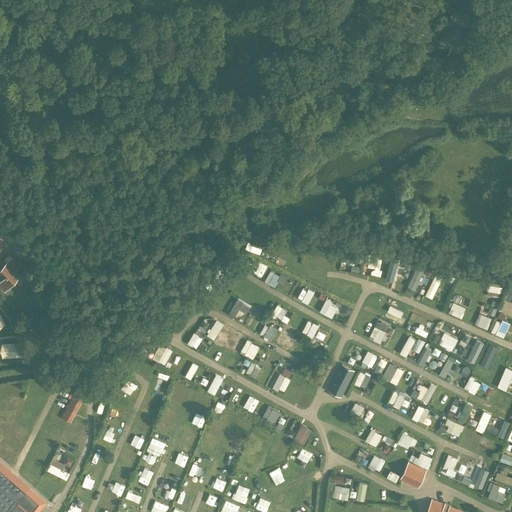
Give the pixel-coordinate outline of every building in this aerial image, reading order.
[(485,146),(473,144),(471,157),(483,159),(485,146)] [(0,285),(5,290),(22,272),(9,260),(0,269),(0,285)] [(410,285),(419,289),(427,268),(418,264),(410,285)] [(287,282),(291,275),(284,271),(283,274),(272,269),(267,281),(278,286),(281,279),(287,282)] [(437,273),(429,295),(436,298),(445,276),(437,273)] [(490,284),(489,295),(503,295),(504,285),(490,284)] [(456,294),(454,300),(461,302),(463,296),(456,294)] [(333,303),(336,299),(330,296),(322,310),(335,317),(340,307),(333,303)] [(262,316),(265,309),(240,297),(232,314),(238,317),(243,307),(262,316)] [(493,305),(500,307),(502,301),(495,299),(493,305)] [(451,311),(464,317),(469,307),(456,301),(451,311)] [(287,314),(290,309),(280,303),(274,312),(289,322),(292,317),(287,314)] [(498,314),(499,307),(491,306),(490,313),(498,314)] [(364,332),(371,315),(365,312),(357,329),(364,332)] [(483,312),(478,323),(490,328),(495,317),(483,312)] [(378,324),(372,337),(383,342),(388,332),(393,335),(397,326),(374,316),(372,321),(378,324)] [(210,333),(217,338),(227,323),(220,318),(210,333)] [(315,336),(322,325),(311,319),(304,330),(315,336)] [(273,339),(279,328),(268,322),(262,333),(273,339)] [(232,342),(235,337),(231,335),(235,329),(229,326),(223,337),(232,342)] [(284,330),(278,341),(289,347),(295,336),(284,330)] [(318,335),(325,340),(328,334),(321,330),(318,335)] [(447,330),(441,342),(454,349),(461,338),(447,330)] [(435,331),(433,338),(439,341),(442,334),(435,331)] [(199,348),(205,338),(196,332),(190,342),(199,348)] [(412,334),(403,352),(410,355),(419,338),(412,334)] [(255,357),(262,345),(250,338),(243,351),(255,357)] [(422,352),(427,341),(422,338),(416,349),(422,352)] [(477,363),(487,342),(479,338),(469,359),(477,363)] [(161,343),(154,357),(168,364),(175,350),(161,343)] [(419,360),(427,364),(435,348),(427,344),(419,360)] [(441,357),(447,360),(450,353),(444,350),(441,357)] [(267,361),(277,367),(283,357),(274,351),(267,361)] [(449,376),(458,358),(452,355),(443,372),(449,376)] [(248,372),(258,377),(264,366),(254,361),(248,372)] [(145,374),(149,377),(155,367),(151,364),(145,374)] [(329,390),(341,396),(353,369),(341,364),(329,390)] [(367,388),(374,374),(363,369),(356,383),(367,388)] [(218,372),(211,390),(219,393),(226,376),(218,372)] [(477,393),(483,382),(472,376),(466,387),(477,393)] [(92,383),(82,378),(61,416),(71,422),(92,383)] [(176,389),(188,395),(193,385),(180,379),(176,389)] [(416,388),(413,393),(429,403),(439,385),(434,382),(431,387),(426,384),(422,391),(416,388)] [(390,401),(402,408),(410,395),(404,391),(402,394),(397,390),(390,401)] [(149,406),(161,410),(166,395),(155,391),(149,406)] [(256,397),(251,409),(256,411),(261,399),(256,397)] [(363,415),(367,406),(357,401),(353,411),(363,415)] [(460,419),(467,423),(477,405),(469,401),(460,419)] [(278,421),(283,412),(269,405),(265,414),(278,421)] [(415,418),(426,422),(431,409),(421,405),(415,418)] [(3,408),(0,415),(0,422),(10,426),(15,412),(3,408)] [(486,431),(495,413),(487,409),(479,428),(486,431)] [(284,412),(281,418),(288,420),(291,415),(284,412)] [(451,425),(449,431),(462,435),(466,423),(449,418),(447,423),(451,425)] [(507,437),(511,423),(511,420),(506,419),(500,435),(507,437)] [(296,438),(307,444),(315,429),(305,422),(296,438)] [(28,438),(32,432),(17,424),(13,430),(28,438)] [(189,433),(199,438),(202,433),(192,428),(189,433)] [(379,445),(385,433),(374,428),(368,439),(379,445)] [(80,445),(85,435),(72,430),(68,439),(80,445)] [(465,430),(461,439),(471,443),(475,434),(465,430)] [(411,448),(416,436),(405,431),(400,443),(411,448)] [(134,432),(128,447),(146,453),(151,439),(134,432)] [(385,438),(394,443),(396,439),(387,434),(385,438)] [(490,447),(493,437),(483,434),(480,444),(490,447)] [(186,436),(182,446),(195,451),(199,441),(186,436)] [(381,448),(391,451),(394,443),(384,439),(381,448)] [(244,454),(247,447),(232,442),(229,448),(244,454)] [(1,455),(13,461),(16,455),(4,449),(1,455)] [(137,452),(134,460),(140,462),(143,454),(137,452)] [(254,473),(260,457),(249,453),(243,469),(254,473)] [(511,454),(504,453),(502,460),(511,462),(511,454)] [(377,454),(371,465),(382,471),(388,460),(377,454)] [(74,465),(77,457),(69,455),(67,463),(74,465)] [(147,455),(143,465),(157,471),(161,461),(147,455)] [(59,458),(57,463),(65,467),(67,463),(59,458)] [(408,461),(400,479),(417,487),(426,469),(408,461)] [(0,511),(37,511),(46,502),(29,487),(0,462),(0,511)] [(173,469),(179,473),(183,466),(176,463),(173,469)] [(71,477),(73,470),(53,464),(51,471),(71,477)] [(169,480),(179,485),(184,476),(174,471),(169,480)] [(511,482),(511,475),(500,471),(498,477),(511,482)] [(345,483),(347,476),(338,474),(337,481),(345,483)] [(181,497),(188,500),(197,480),(190,477),(181,497)] [(362,481),(359,498),(367,500),(370,483),(362,481)] [(501,493),(503,483),(493,481),(491,489),(493,490),(492,497),(507,500),(508,495),(501,493)] [(337,484),(335,496),(350,498),(352,486),(337,484)] [(503,485),(501,492),(507,494),(510,487),(503,485)] [(122,502),(125,495),(109,489),(105,501),(114,504),(116,500),(122,502)] [(168,509),(172,500),(161,495),(154,510),(157,511),(171,511),(172,511),(168,509)] [(462,511),(463,510),(432,499),(426,511),(462,511)] [(139,511),(140,508),(126,503),(123,511),(139,511)]
